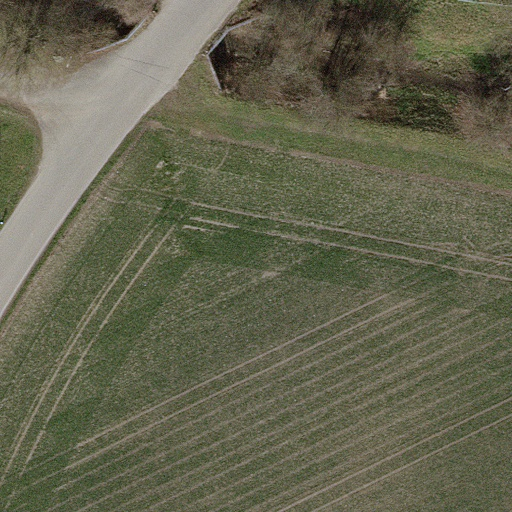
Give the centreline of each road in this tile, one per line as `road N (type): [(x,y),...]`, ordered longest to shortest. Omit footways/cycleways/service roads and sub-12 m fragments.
road 1 (residential): [(198,0),(122,91),(0,289)]
road 2 (track): [(0,81),(122,91)]
